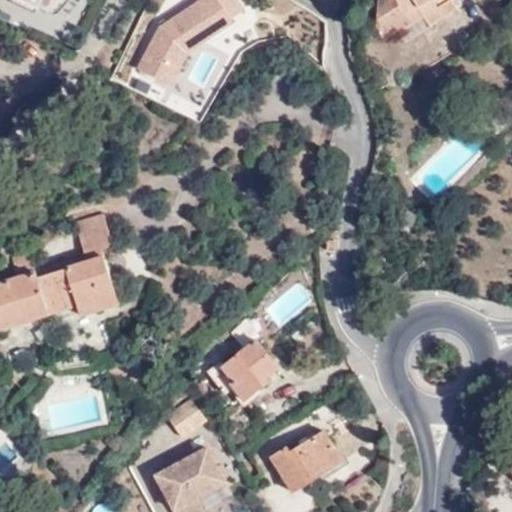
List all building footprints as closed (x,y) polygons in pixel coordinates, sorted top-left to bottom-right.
[(24,0),(53,13),(67,0),(24,0)] [(239,0),(195,0),(130,45),(152,77),(247,11),(239,0)] [(423,15),(429,22),(455,7),(451,0),(378,0),(375,25),(384,38),(423,15)] [(98,210),(71,218),(83,258),(36,275),(28,252),(10,259),(15,276),(0,280),(0,327),(75,303),(77,310),(115,297),(99,244),(109,242),(98,210)] [(232,388),(241,400),(269,377),(264,373),(274,364),(253,337),(220,364),(217,361),(207,370),(225,393),(232,388)] [(192,399),(168,416),(183,437),(207,420),(192,399)] [(284,445),(270,454),(293,489),(341,458),(321,428),(287,450),(284,445)] [(209,446),(158,473),(164,485),(171,481),(174,487),(167,491),(176,507),(200,495),(227,480),(209,446)] [(511,447),(503,452),(511,467),(511,447)] [(171,481),(164,485),(167,491),(174,487),(171,481)] [(122,511),(114,494),(87,507),(89,511),(122,511)] [(208,511),(210,511),(200,495),(176,507),(178,511),(208,511)]
